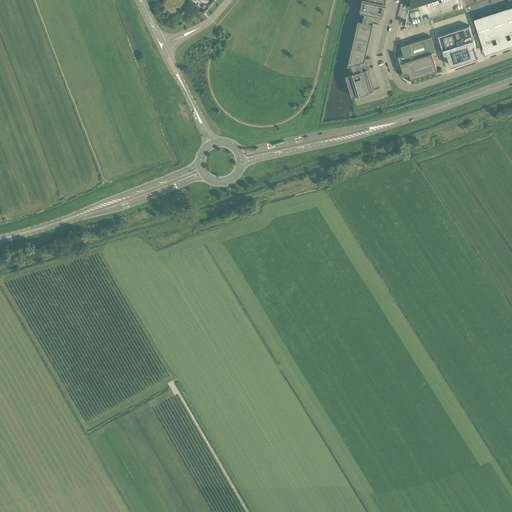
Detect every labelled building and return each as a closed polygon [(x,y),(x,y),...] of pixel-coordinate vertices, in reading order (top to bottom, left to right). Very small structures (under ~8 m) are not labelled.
[(362,0),(362,5),(360,5),(359,11),(362,12),(361,20),(357,19),(347,65),(349,64),(352,72),(344,75),(351,96),(358,94),(359,95),(358,93),(364,91),(365,92),(372,89),(366,68),(362,69),(362,68),(364,67),(363,62),(360,62),(360,61),(363,60),(372,23),(368,22),(369,21),(371,21),(372,16),(370,15),(370,14),(381,16),(382,10),(381,10),(383,4),(385,4),(384,4),(384,0),(362,0)] [(511,5),(502,9),(510,33),(511,39),(511,5)] [(502,9),(488,13),(496,38),(499,48),(510,44),(507,34),(510,33),(502,9)] [(496,38),(488,13),(474,18),(482,42),(483,42),(486,52),(496,49),(492,39),(496,38)] [(476,45),(469,25),(439,35),(445,54),(447,54),(451,64),(477,56),(473,45),(476,45)] [(436,50),(431,36),(402,46),(402,45),(401,45),(404,54),(400,56),(399,55),(404,73),(409,71),(412,78),(442,69),(442,68),(438,69),(432,52),(436,50)]
